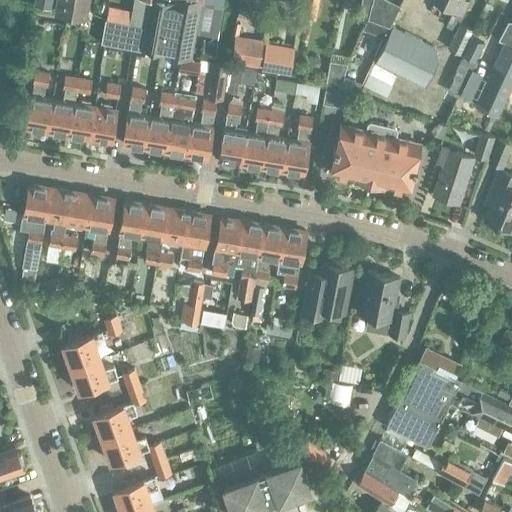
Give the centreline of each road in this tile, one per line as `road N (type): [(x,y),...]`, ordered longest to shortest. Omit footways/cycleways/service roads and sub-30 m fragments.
road 1 (residential): [(511,276),(353,222),(0,160)]
road 2 (residential): [(67,511),(0,318)]
